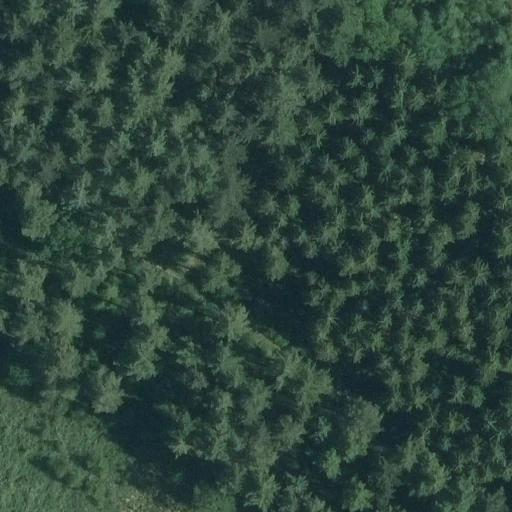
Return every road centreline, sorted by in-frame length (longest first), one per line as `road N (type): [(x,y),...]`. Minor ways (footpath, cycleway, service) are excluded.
road 1 (track): [(506,511),(0,147)]
road 2 (track): [(350,0),(511,116)]
